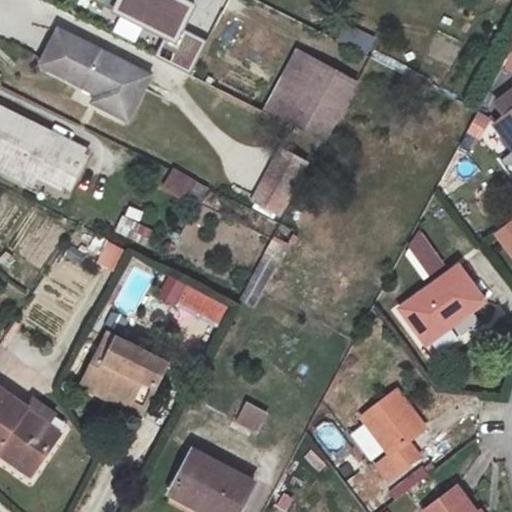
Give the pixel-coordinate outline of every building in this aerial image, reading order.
[(81,42),(59,31),(43,63),(65,74),(81,42)] [(149,77),(81,42),(65,74),(103,93),(99,102),(129,117),(149,77)] [(503,65),(511,72),(511,71),(511,50),(503,65)] [(297,52),(266,111),(325,142),(356,84),(297,52)] [(511,92),(496,104),(505,116),(494,124),(511,148),(511,92)] [(87,153),(1,110),(0,113),(0,168),(29,183),(36,170),(70,187),(87,153)] [(281,153),(256,199),(279,212),(304,165),(281,153)] [(125,206),(118,232),(134,237),(142,211),(125,206)] [(511,220),(496,233),(511,254),(511,220)] [(422,230),(400,244),(423,279),(444,266),(422,230)] [(265,253),(279,261),(285,248),(272,241),(265,253)] [(96,266),(117,272),(123,248),(102,242),(96,266)] [(279,261),(265,253),(240,300),(254,307),(279,261)] [(483,302),(458,268),(400,309),(421,338),(446,320),(451,325),(483,302)] [(168,275),(161,289),(179,299),(186,284),(168,275)] [(451,325),(446,320),(421,338),(425,344),(451,325)] [(107,334),(81,386),(142,416),(168,365),(107,334)] [(26,409),(0,389),(0,446),(1,445),(36,469),(59,435),(47,427),(25,411),(26,409)] [(408,442),(425,428),(397,391),(362,418),(390,455),(376,466),(388,482),(420,457),(408,442)] [(25,411),(47,427),(55,415),(33,400),(26,409),(25,411)] [(256,435),(268,413),(246,401),(234,424),(256,435)] [(1,445),(0,446),(0,455),(30,476),(36,469),(1,445)] [(238,511),(254,483),(193,451),(170,494),(203,511),(204,511),(208,505),(222,511),(238,511)] [(419,482),(413,474),(401,482),(407,491),(419,482)] [(428,511),(474,511),(458,490),(428,511)]
